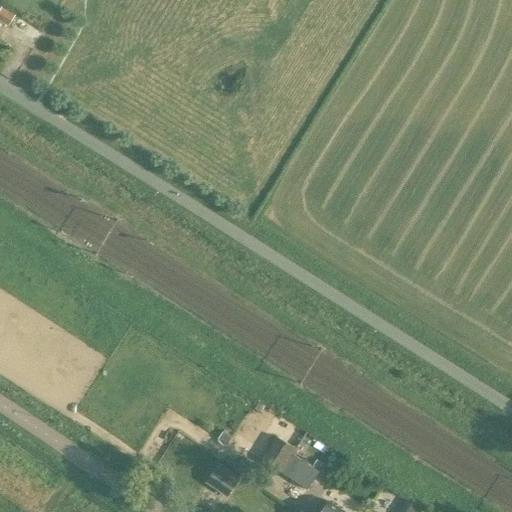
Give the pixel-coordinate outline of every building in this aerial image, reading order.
[(0,20),(8,26),(9,25),(13,28),(8,35),(32,49),(43,30),(19,16),(19,17),(0,4),(0,20)] [(231,438),(222,432),(217,439),(226,445),(231,438)] [(282,472),(297,449),(276,436),(261,459),(282,472)] [(281,487),(300,500),(320,470),(295,454),(283,473),(287,476),(281,487)] [(233,470),(250,481),(259,468),(243,457),(233,470)] [(205,482),(227,497),(240,478),(218,463),(205,482)] [(408,496),(398,511),(399,511),(414,511),(420,503),(408,496)] [(345,511),(328,500),(320,511),(345,511)]
